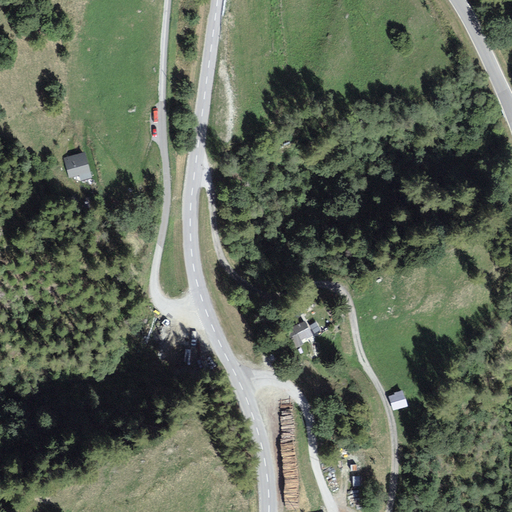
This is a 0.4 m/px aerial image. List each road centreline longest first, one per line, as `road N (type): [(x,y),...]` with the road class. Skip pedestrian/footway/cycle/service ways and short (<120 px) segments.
road 1 (track): [(195,162),(209,187),(219,254),(241,281),(267,292),(325,284),(347,297),(357,344),(391,417),(388,511)]
road 2 (unclassified): [(205,310),(166,305),(153,284),(166,202),(161,99),(168,0)]
road 3 (tertiary): [(205,310),(190,215),(217,0)]
road 4 (tertiary): [(268,511),(250,408),(205,310)]
road 5 (tertiary): [(457,0),(511,110)]
